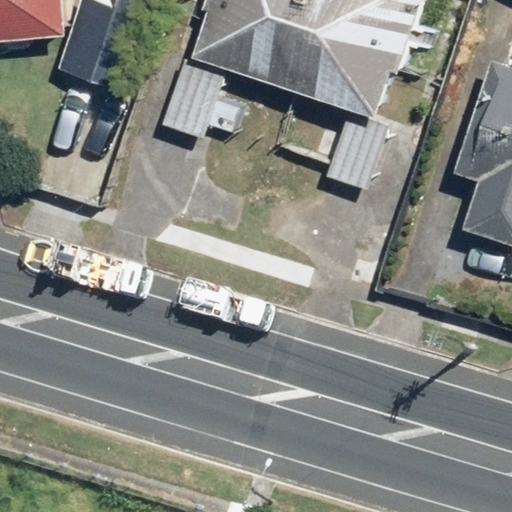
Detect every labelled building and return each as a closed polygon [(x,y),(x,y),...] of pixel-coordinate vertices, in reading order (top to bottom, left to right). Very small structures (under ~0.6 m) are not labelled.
[(0,0),(0,38),(76,32),(72,0),(0,0)] [(113,0),(85,0),(65,68),(140,90),(166,0),(125,0),(125,3),(113,0)] [(218,7),(203,52),(390,111),(405,64),(411,66),(431,0),(212,0),(211,5),(218,7)] [(192,54),(169,121),(210,136),(234,69),(192,54)] [(511,61),(501,58),(466,168),(491,176),(475,225),(511,236),(511,61)] [(355,111),(334,175),(372,187),(394,124),(355,111)]
